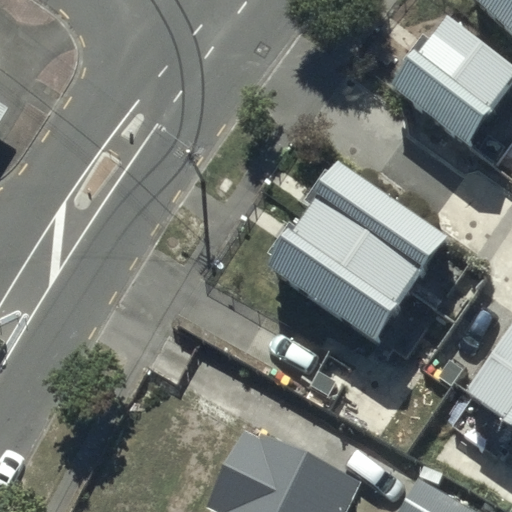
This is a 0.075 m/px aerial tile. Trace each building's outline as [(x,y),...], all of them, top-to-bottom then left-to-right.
[(511,0),(475,0),(511,32),(511,0)] [(511,98),(511,62),(447,15),(394,87),(476,148),(511,98)] [(454,241),(343,163),(272,263),(383,341),(454,241)] [(511,328),(465,395),(511,427),(511,328)] [(357,511),(363,503),(247,447),(216,511),(357,511)] [(460,511),(419,486),(402,511),(460,511)]
